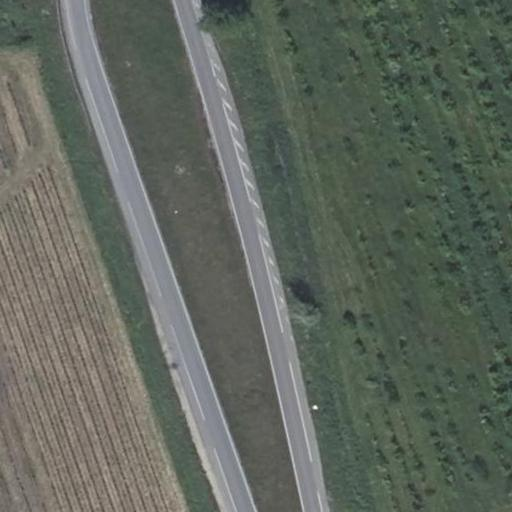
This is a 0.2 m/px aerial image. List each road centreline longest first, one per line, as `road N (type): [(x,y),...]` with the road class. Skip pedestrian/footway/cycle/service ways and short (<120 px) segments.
road 1 (tertiary): [(77,0),(84,56),(247,511)]
road 2 (tertiary): [(310,511),(254,219),(195,0)]
